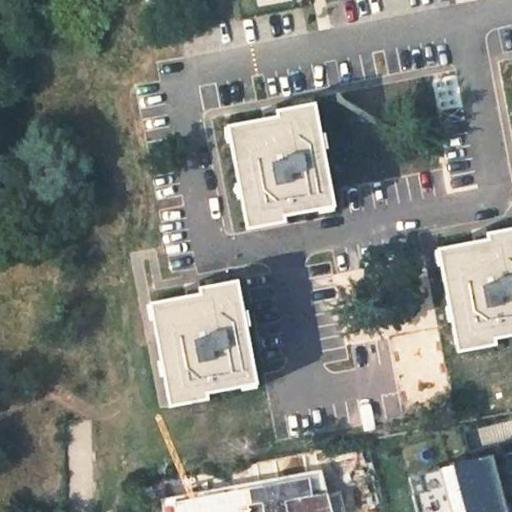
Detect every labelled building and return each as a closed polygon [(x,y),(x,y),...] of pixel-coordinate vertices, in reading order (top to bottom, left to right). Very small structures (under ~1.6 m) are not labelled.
[(319,136),(313,105),(274,113),(276,118),(267,120),(227,128),(227,130),(230,144),(237,185),(240,200),(246,231),(283,224),(282,218),(316,211),(331,209),(333,208),(329,191),(322,151),(319,136)] [(511,229),(486,234),(487,240),(437,250),(438,251),(440,265),(441,270),(448,306),(451,321),(457,351),(495,344),(494,339),(511,335),(511,229)] [(255,385),(235,283),(197,291),(198,296),(176,300),(149,305),(149,306),(152,321),(160,363),(162,377),(168,408),(206,401),(205,395),(255,385)] [(365,511),(353,468),(276,489),(282,511),(365,511)] [(236,511),(229,487),(154,506),(155,511),(236,511)]
